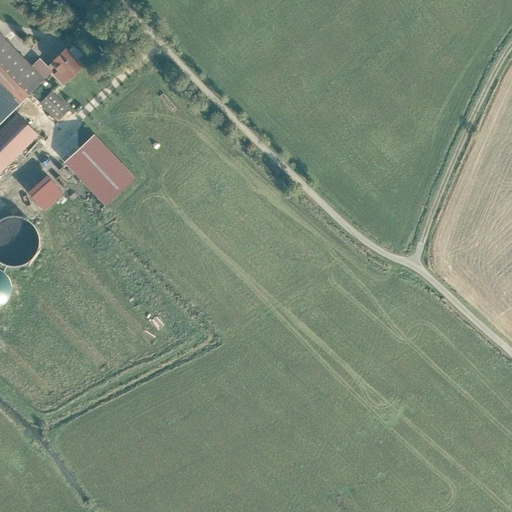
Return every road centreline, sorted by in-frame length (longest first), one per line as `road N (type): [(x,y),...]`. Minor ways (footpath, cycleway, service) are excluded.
road 1 (unclassified): [(511,357),(413,265),(365,243),(118,0)]
road 2 (track): [(413,265),(466,128),(511,45)]
